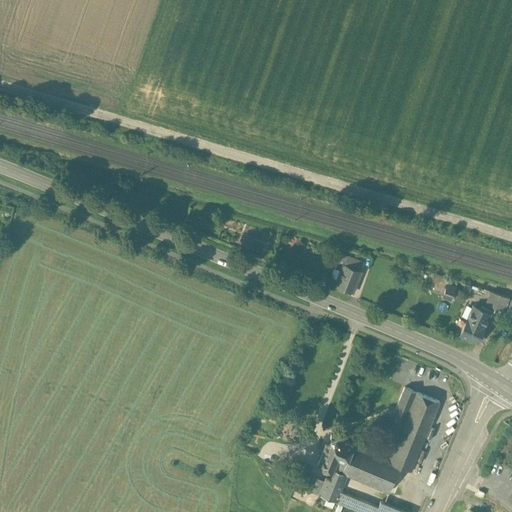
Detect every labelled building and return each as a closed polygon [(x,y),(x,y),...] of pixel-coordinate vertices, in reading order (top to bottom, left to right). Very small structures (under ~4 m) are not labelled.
[(363,262),(347,256),(344,264),(360,270),(363,262)] [(360,270),(344,264),(341,270),(358,277),(360,270)] [(358,277),(341,270),(336,285),(352,291),(358,277)] [(455,287),(447,285),(443,297),(450,300),(455,287)] [(508,298),(491,292),(487,303),(504,309),(508,298)] [(490,313),(473,305),(467,318),(484,326),(490,313)] [(484,326),(467,318),(460,334),(477,341),(484,326)] [(404,386),(377,454),(353,444),(341,471),(347,474),(388,491),(398,466),(411,471),(439,401),(404,386)] [(331,439),(329,445),(325,443),(317,463),(333,469),(335,471),(336,469),(341,471),(353,444),(344,440),(346,433),(339,430),(335,434),(333,433),(331,434),(330,436),(331,439)] [(332,480),(325,477),(323,484),(319,494),(336,501),(340,490),(347,474),(341,471),(336,469),(335,471),(332,480)] [(325,477),(314,473),(312,479),(314,480),(323,484),(325,477)] [(312,479),(299,474),(296,481),(311,487),(314,480),(312,479)] [(375,511),(378,506),(340,490),(336,501),(363,511),(375,511)] [(408,511),(380,501),(378,506),(375,511),(408,511)]
